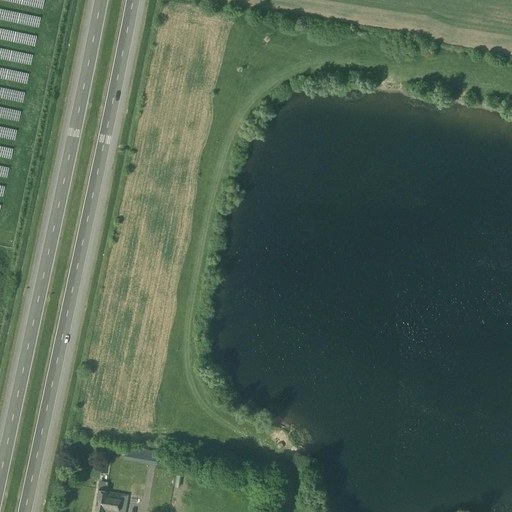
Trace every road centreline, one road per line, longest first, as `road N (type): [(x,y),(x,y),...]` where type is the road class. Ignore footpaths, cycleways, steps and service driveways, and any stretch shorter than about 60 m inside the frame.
road 1 (trunk): [(24,511),(132,0)]
road 2 (trunk): [(100,0),(0,474)]
